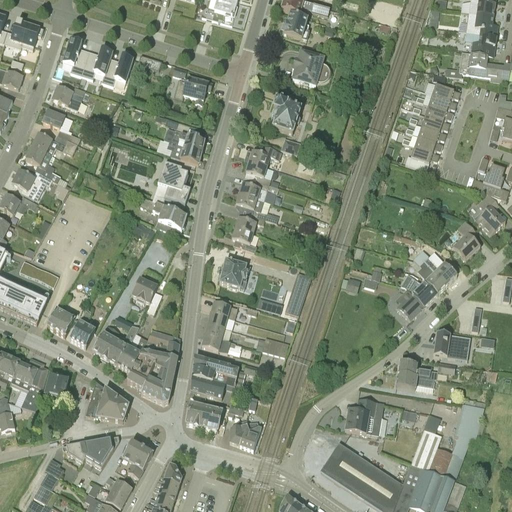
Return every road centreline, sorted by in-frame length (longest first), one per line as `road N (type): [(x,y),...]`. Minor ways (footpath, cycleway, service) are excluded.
road 1 (tertiary): [(169,425),(200,227),(240,74)]
road 2 (residential): [(285,481),(316,409),(396,352),(511,246)]
road 3 (residential): [(240,74),(61,15)]
road 4 (residential): [(155,417),(75,360),(0,326)]
road 5 (unclassified): [(0,458),(133,430),(155,417)]
road 6 (residential): [(3,164),(61,15)]
